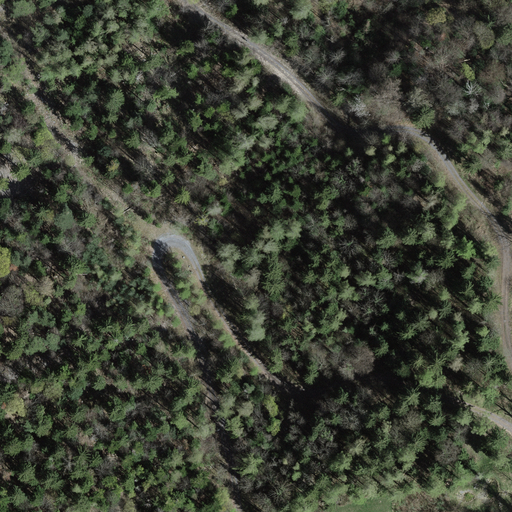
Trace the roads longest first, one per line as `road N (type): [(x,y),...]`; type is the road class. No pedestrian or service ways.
road 1 (track): [(239,511),(210,390),(159,267),(165,245),(191,254),(241,342),(306,418),(434,400),(511,427)]
road 2 (track): [(511,359),(507,247),(430,139),(394,128),(345,132),(284,69),(186,0)]
